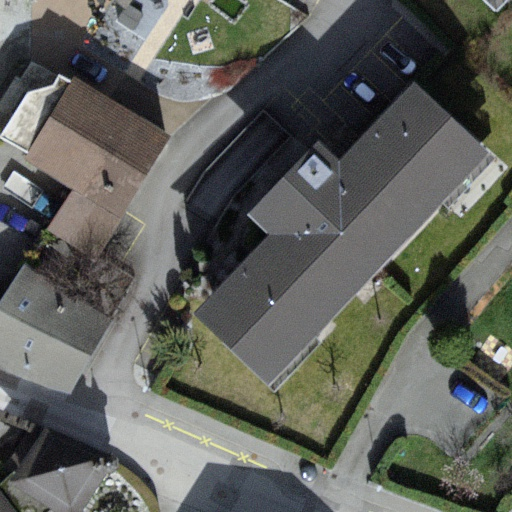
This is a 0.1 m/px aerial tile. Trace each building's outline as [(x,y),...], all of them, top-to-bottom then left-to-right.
[(0,0),(0,24),(16,2),(12,0),(0,0)] [(113,0),(136,18),(146,0),(113,0)] [(79,90),(33,163),(80,192),(52,238),(89,261),(163,141),(79,90)] [(280,250),(206,339),(283,408),(505,170),(427,100),(350,175),(330,156),(260,231),(280,250)] [(114,313),(29,265),(0,313),(0,368),(67,394),(114,313)] [(37,415),(8,477),(76,508),(105,446),(37,415)]
